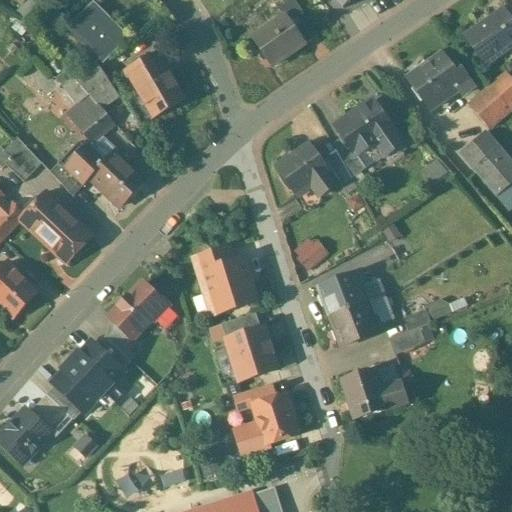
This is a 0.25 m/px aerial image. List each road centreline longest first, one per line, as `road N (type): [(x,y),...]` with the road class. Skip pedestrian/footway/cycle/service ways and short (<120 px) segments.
road 1 (residential): [(236,134),(0,386)]
road 2 (residential): [(236,134),(331,436)]
road 3 (residential): [(432,0),(236,134)]
road 4 (residential): [(177,0),(205,43),(236,134)]
